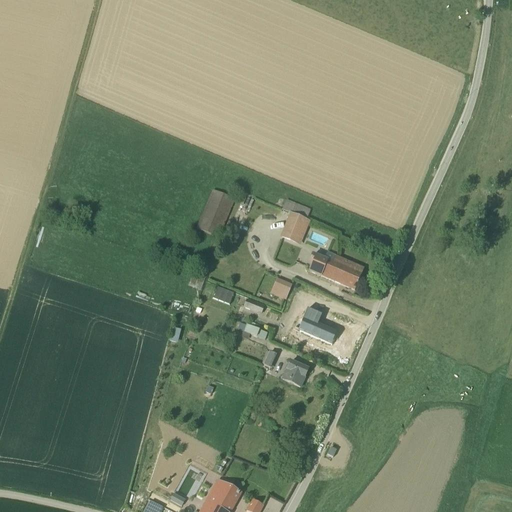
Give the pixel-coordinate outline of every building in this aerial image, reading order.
[(233,203),(211,194),(195,233),(217,242),(218,242),(233,203)] [(309,214),(285,204),(281,214),(288,217),(279,241),(299,250),(309,226),(305,224),(309,214)] [(310,269),(307,277),(319,282),(320,281),(353,295),(362,273),(325,257),(322,264),(311,260),(307,268),(310,269)] [(187,290),(199,295),(204,282),(192,277),(187,290)] [(275,284),(269,299),(284,305),(290,290),(275,284)] [(263,311),(245,303),(242,312),(260,319),(263,311)] [(303,325),(299,323),(296,331),(299,333),(298,335),(295,333),(292,340),(295,341),(295,342),(303,346),(302,348),(311,352),(313,349),(325,355),(329,346),(316,339),(317,338),(311,335),(317,320),(307,315),(303,325)] [(238,327),(236,334),(240,335),(238,341),(246,344),(248,339),(263,345),(266,337),(259,335),(260,331),(246,326),(244,330),(238,327)] [(179,335),(170,333),(167,346),(175,348),(179,335)] [(262,370),(269,373),(275,360),(268,356),(262,370)] [(289,366),(280,384),(298,392),(306,374),(289,366)] [(335,456),(330,453),(326,461),(331,464),(335,456)] [(193,501),(202,478),(195,476),(187,498),(193,501)] [(229,511),(238,497),(215,484),(200,511),(229,511)] [(172,498),(168,504),(180,510),(184,504),(172,498)]
